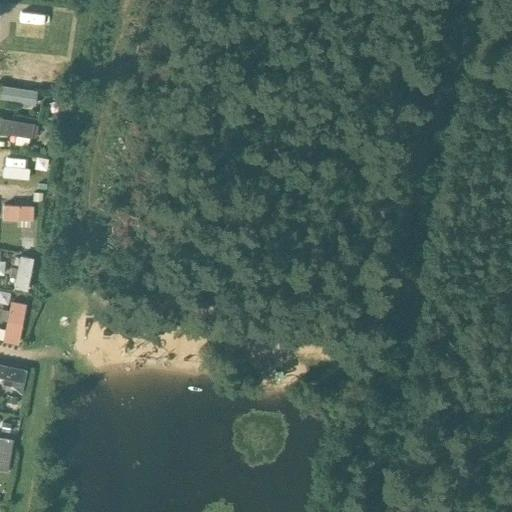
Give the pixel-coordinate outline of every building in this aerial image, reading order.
[(24,38),(22,52),(69,58),(71,44),(24,38)] [(33,82),(34,71),(44,73),(46,62),(5,57),(4,69),(17,71),(16,79),(33,82)] [(2,104),(39,103),(38,86),(1,87),(2,104)] [(0,123),(0,130),(38,138),(41,123),(2,115),(0,123)] [(5,157),(5,177),(29,177),(29,157),(5,157)] [(3,217),(34,218),(35,202),(3,201),(3,217)] [(31,288),(32,255),(18,254),(17,287),(31,288)] [(3,338),(18,342),(28,301),(12,298),(3,338)] [(0,360),(0,375),(10,378),(3,407),(19,411),(30,367),(0,360)] [(0,434),(0,469),(12,469),(13,435),(0,434)]
